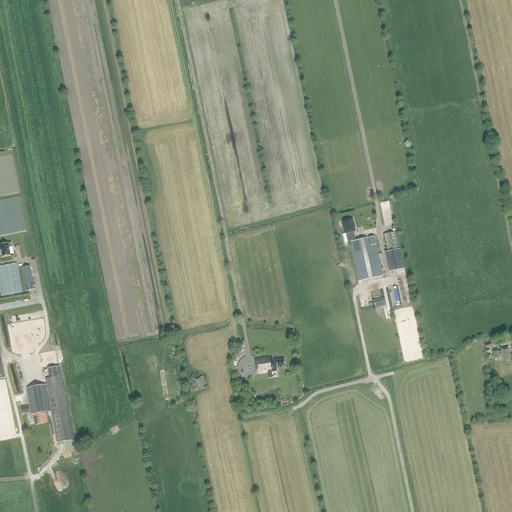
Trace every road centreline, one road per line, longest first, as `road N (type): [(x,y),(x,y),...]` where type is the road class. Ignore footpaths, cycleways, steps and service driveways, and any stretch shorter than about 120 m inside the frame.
road 1 (track): [(177,0),(247,350)]
road 2 (track): [(105,0),(173,343)]
road 3 (track): [(459,0),(511,254)]
